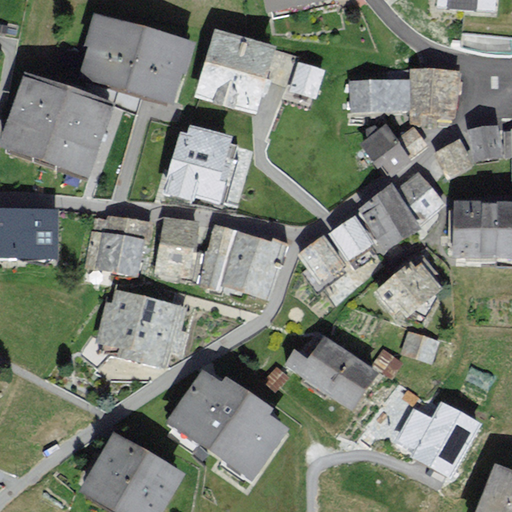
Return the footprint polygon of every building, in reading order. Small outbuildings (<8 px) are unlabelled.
[(260,0),(265,23),(331,10),(329,0),(260,0)] [(495,0),(435,0),(435,7),(494,13),(495,0)] [(197,53),(95,22),(75,84),(178,116),(197,53)] [(278,61),(214,41),(192,109),(256,129),(278,61)] [(322,73),(299,65),(290,91),(314,98),(322,73)] [(459,75),(414,73),(412,119),(457,121),(459,75)] [(409,82),(349,85),(350,118),(411,115),(409,82)] [(0,156),(88,188),(113,118),(22,85),(0,145),(0,156)] [(412,168),(385,129),(358,148),(378,176),(384,172),(391,182),(412,168)] [(170,171),(164,168),(153,201),(193,214),(195,207),(219,215),(231,175),(226,173),(235,145),(189,130),(185,142),(180,140),(170,171)] [(499,132),(466,136),(470,167),(503,162),(499,132)] [(418,141),(407,148),(414,158),(425,152),(418,141)] [(472,171),(458,146),(432,161),(446,186),(472,171)] [(445,209),(417,175),(395,194),(422,227),(445,209)] [(393,194),(358,216),(385,258),(420,236),(393,194)] [(452,266),(511,267),(511,210),(454,209),(452,266)] [(94,214),(92,230),(143,238),(148,239),(151,222),(94,214)] [(0,269),(57,270),(57,218),(0,217),(0,269)] [(196,227),(157,221),(147,278),(186,283),(196,227)] [(354,221),(328,238),(346,267),(373,250),(354,221)] [(196,285),(220,292),(222,287),(238,232),(214,225),(196,285)] [(143,238),(92,230),(86,269),(137,277),(143,238)] [(286,246),(238,232),(222,287),(270,301),(286,246)] [(323,242),(297,260),(320,294),(346,275),(323,242)] [(417,265),(373,299),(393,323),(400,317),(407,326),(443,298),(417,265)] [(182,311),(110,295),(96,359),(168,376),(182,311)] [(440,343),(408,334),(401,358),(433,368),(440,343)] [(377,382),(323,344),(297,381),(350,419),(377,382)] [(201,370),(165,424),(252,481),(290,428),(269,414),(273,408),(225,375),(221,381),(201,370)] [(482,424),(440,401),(431,417),(413,408),(394,443),(413,453),(409,458),(451,477),(482,424)] [(167,511),(183,487),(112,441),(77,496),(102,511),(167,511)] [(511,511),(511,470),(495,464),(474,511),(511,511)]
